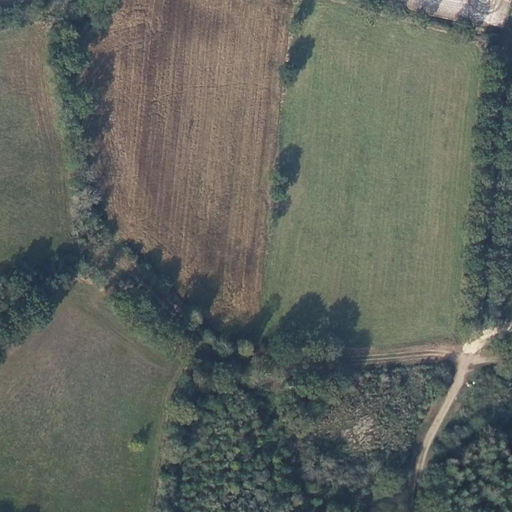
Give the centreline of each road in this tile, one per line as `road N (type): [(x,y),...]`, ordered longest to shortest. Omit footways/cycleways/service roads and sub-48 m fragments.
road 1 (track): [(101,264),(213,353),(249,360),(471,356)]
road 2 (track): [(511,52),(490,227)]
road 3 (unclassified): [(416,511),(421,475),(471,356)]
road 4 (track): [(471,356),(490,227)]
